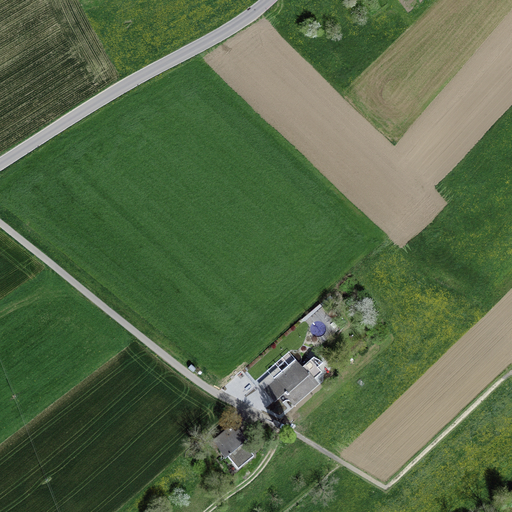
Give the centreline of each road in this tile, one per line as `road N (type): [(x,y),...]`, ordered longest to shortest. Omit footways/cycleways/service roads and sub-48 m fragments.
road 1 (unclassified): [(0,165),(269,0)]
road 2 (track): [(277,427),(385,490),(511,375)]
